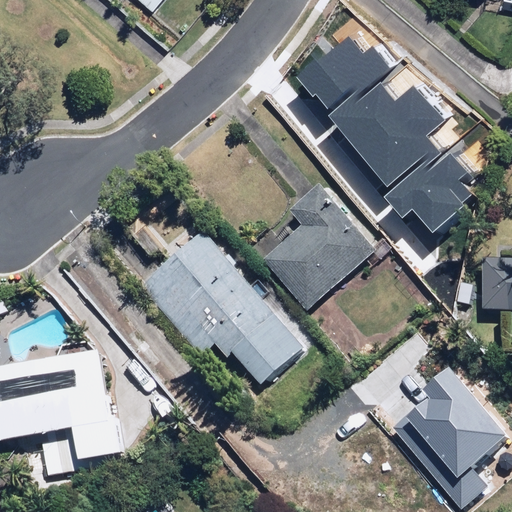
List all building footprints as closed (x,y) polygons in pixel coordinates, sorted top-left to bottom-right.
[(141,0),(157,12),(165,0),(141,0)] [(402,86),(382,117),(330,139),(350,186),(423,156),(449,117),(402,86)] [(382,252),(325,191),(254,256),(311,318),(382,252)] [(307,352),(207,234),(142,289),(201,359),(217,346),(229,361),(235,357),(262,389),(307,352)] [(511,265),(487,265),(486,312),(511,313),(511,265)] [(478,285),(458,282),(455,309),(475,312),(478,285)] [(114,427),(104,360),(0,374),(0,423),(3,447),(46,441),(51,477),(95,471),(94,466),(127,462),(122,426),(114,427)] [(435,390),(390,429),(460,506),(483,485),(467,467),(510,428),(452,363),(429,383),(435,390)]
